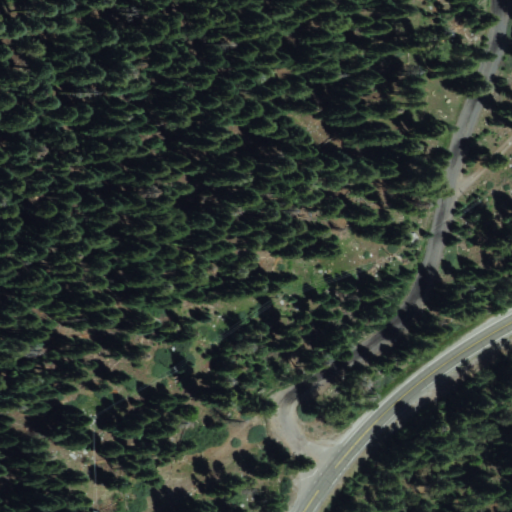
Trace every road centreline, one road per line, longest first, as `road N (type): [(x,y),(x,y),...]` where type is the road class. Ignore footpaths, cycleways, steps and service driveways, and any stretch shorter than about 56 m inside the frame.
road 1 (residential): [(337,467),(295,444),(290,414),(302,390),(380,341),(415,296),(498,0)]
road 2 (secondary): [(304,511),(378,421),(511,324)]
